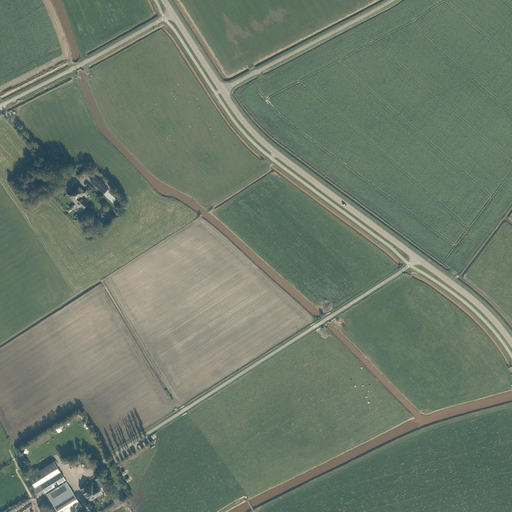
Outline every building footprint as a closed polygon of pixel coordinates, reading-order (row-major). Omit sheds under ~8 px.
[(94,175),(90,180),(102,191),(106,186),(94,175)] [(86,191),(77,183),(70,191),(71,192),(68,195),(73,199),(74,199),(76,201),(75,203),(82,209),(87,203),(80,197),(86,191)] [(37,468),(24,476),(28,482),(30,480),(34,487),(60,471),(54,461),(38,470),(37,468)] [(60,472),(41,484),(46,492),(65,480),(60,472)] [(101,492),(98,488),(100,487),(105,484),(101,476),(95,479),(99,484),(94,487),(91,483),(80,490),(88,502),(99,495),(98,494),(101,492)] [(66,481),(46,493),(50,499),(69,487),(66,481)] [(57,511),(76,511),(83,508),(69,487),(56,495),(49,499),(57,511)] [(115,493),(111,495),(116,503),(119,501),(115,493)]
